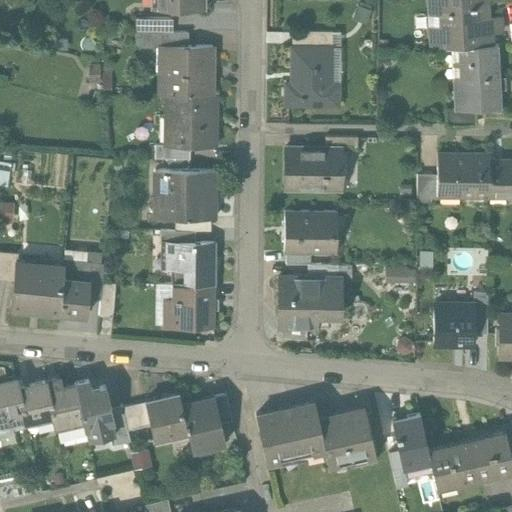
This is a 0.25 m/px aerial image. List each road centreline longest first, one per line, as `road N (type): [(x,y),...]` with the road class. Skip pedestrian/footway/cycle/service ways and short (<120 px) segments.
road 1 (residential): [(245,365),(249,0)]
road 2 (residential): [(245,365),(511,398)]
road 3 (residential): [(0,342),(245,365)]
road 4 (residential): [(258,511),(231,386),(245,365)]
